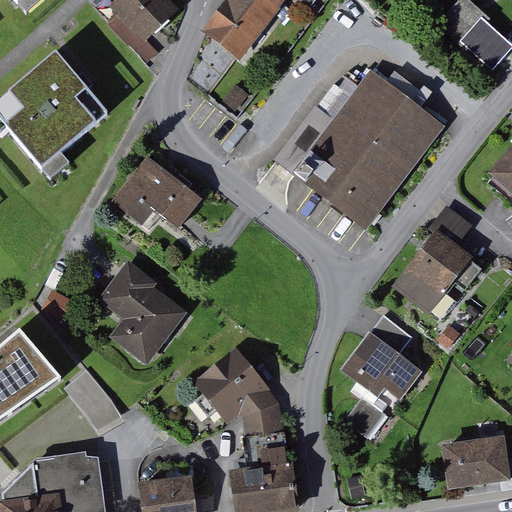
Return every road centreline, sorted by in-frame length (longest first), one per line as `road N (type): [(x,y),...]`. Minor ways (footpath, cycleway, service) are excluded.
road 1 (residential): [(208,0),(173,82),(171,117),(185,145),(361,286)]
road 2 (residential): [(511,96),(361,286)]
road 3 (residential): [(361,286),(317,370),(316,448),(327,511)]
